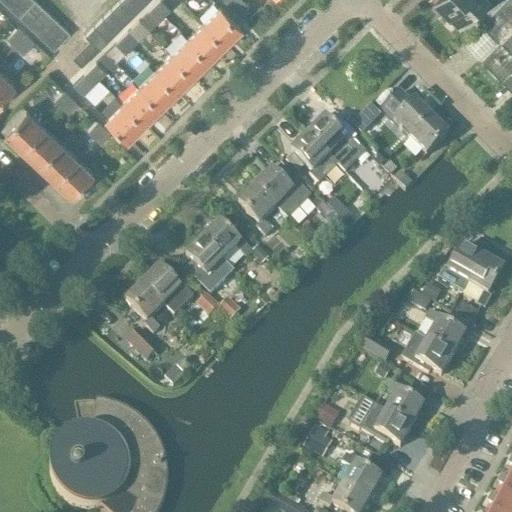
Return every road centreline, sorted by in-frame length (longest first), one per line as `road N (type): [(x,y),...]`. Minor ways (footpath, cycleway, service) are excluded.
road 1 (residential): [(94,248),(352,0)]
road 2 (residential): [(409,511),(511,321)]
road 3 (residential): [(511,139),(362,0)]
road 4 (residential): [(0,348),(94,248)]
road 5 (residential): [(94,248),(0,161)]
